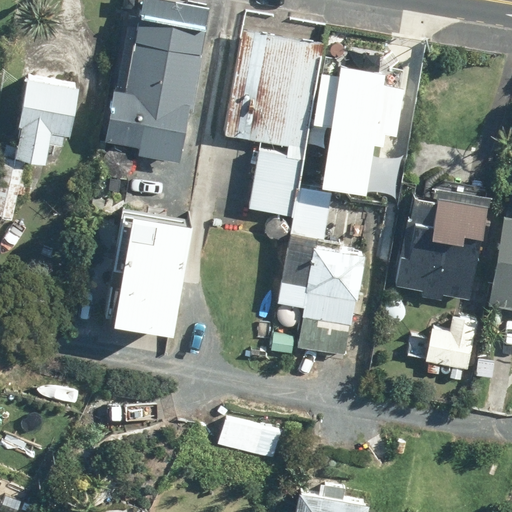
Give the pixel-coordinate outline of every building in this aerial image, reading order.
[(209,4),(186,0),(143,0),(129,77),(120,76),(118,88),(116,88),(106,138),(147,146),(142,174),(176,180),(190,105),(192,106),(206,34),(203,34),(209,4)] [(323,40),(244,26),(224,132),(288,143),(286,151),(260,146),(249,206),(292,213),(323,40)] [(331,124),(321,183),(366,190),(374,142),(383,143),(385,131),(397,133),(404,85),(384,83),(386,72),(341,64),(340,73),(321,69),(313,121),(331,124)] [(79,83),(28,75),(19,121),(22,122),(18,148),(5,146),(0,173),(0,216),(13,218),(18,192),(24,193),(26,183),(21,182),(25,157),(45,160),(49,141),(62,142),(64,131),(70,132),(79,83)] [(486,194),(440,184),(437,201),(416,197),(411,219),(409,218),(396,284),(424,289),(422,293),(443,297),(444,292),(471,297),(482,235),(487,236),(489,223),(485,222),(488,203),(484,202),(486,194)] [(113,297),(171,306),(189,197),(130,187),(113,297)] [(504,305),(511,306),(511,215),(506,214),(490,302),(493,303),(493,304),(492,307),(492,309),(493,311),(496,313),(498,314),(500,313),(502,312),(503,309),(504,307),(504,305)] [(278,299),(304,304),(296,343),(345,353),(355,298),(357,298),(366,251),(340,246),(340,241),(314,237),(314,242),(290,238),(278,299)] [(84,255),(74,309),(90,312),(94,295),(98,296),(102,272),(98,271),(100,258),(84,255)] [(260,291),(258,312),(276,313),(277,292),(260,291)] [(468,369),(477,318),(454,314),(451,328),(434,325),(426,370),(445,373),(446,364),(453,365),(451,376),(462,377),(464,368),(468,369)] [(478,356),(478,374),(495,374),(495,357),(478,356)] [(103,400),(113,400),(114,391),(103,390),(103,400)] [(157,398),(102,402),(104,422),(158,418),(157,398)] [(218,443),(275,457),(282,429),(225,415),(218,443)] [(371,425),(351,423),(348,452),(368,454),(371,425)] [(299,488),(295,511),(366,511),(369,502),(363,500),(364,499),(344,495),(346,484),(327,481),(325,493),(299,488)]
